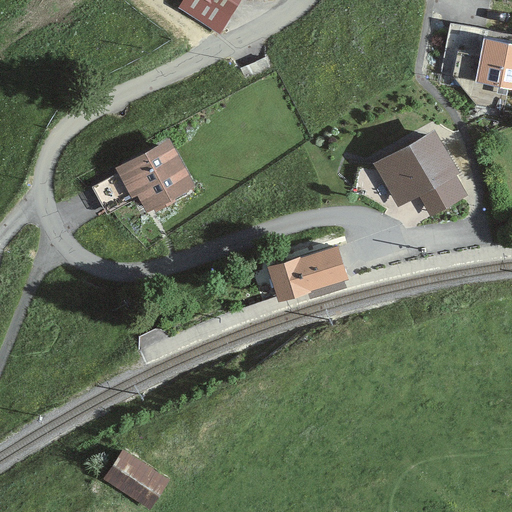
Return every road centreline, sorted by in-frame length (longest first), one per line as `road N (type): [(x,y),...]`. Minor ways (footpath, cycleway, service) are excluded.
road 1 (unclassified): [(300,0),(60,133),(43,193),(71,250),(123,273),(322,217),(362,218),(383,250),(484,228)]
road 2 (track): [(390,511),(394,487),(433,455),(511,449)]
